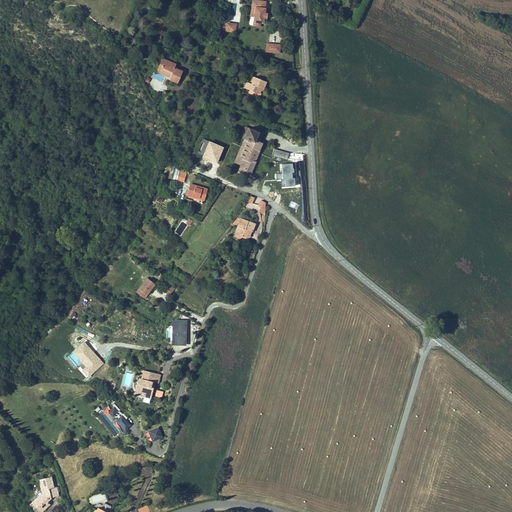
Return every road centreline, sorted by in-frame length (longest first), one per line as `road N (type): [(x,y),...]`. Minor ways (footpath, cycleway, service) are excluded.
road 1 (residential): [(320,233),(308,233),(279,208),(271,211),(242,300),(208,308),(165,445)]
road 2 (tertiary): [(320,233),(301,0)]
road 3 (residential): [(435,336),(376,511)]
road 4 (tertiary): [(435,336),(320,233)]
